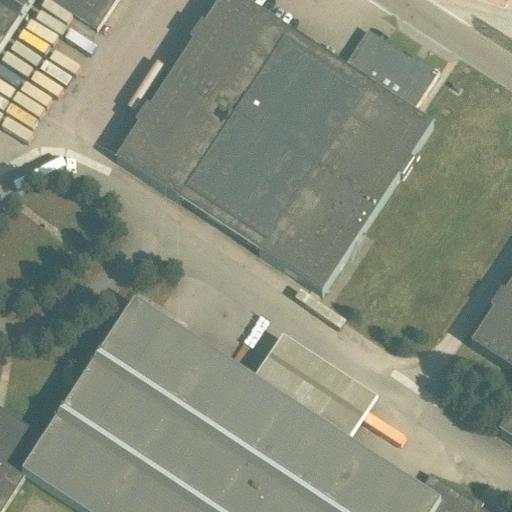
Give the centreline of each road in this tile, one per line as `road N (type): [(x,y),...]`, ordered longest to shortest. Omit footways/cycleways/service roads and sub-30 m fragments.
road 1 (unclassified): [(140,213),(413,407)]
road 2 (unclassified): [(140,213),(90,303),(71,321),(43,334),(0,330)]
road 3 (unclassified): [(413,407),(511,251)]
road 4 (unclassified): [(0,197),(22,183),(78,178),(140,213)]
road 5 (unclassified): [(511,68),(402,0)]
road 6 (unclassified): [(511,486),(413,407)]
